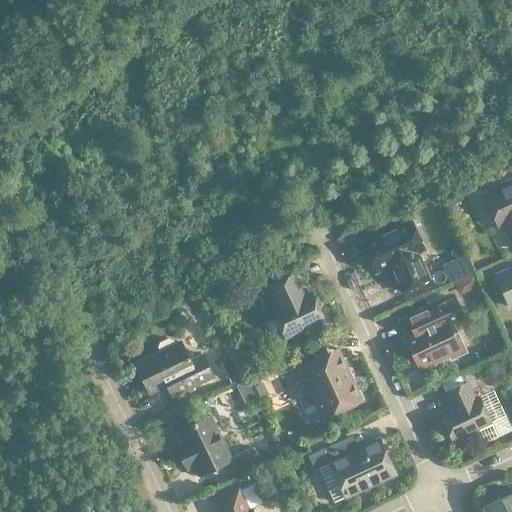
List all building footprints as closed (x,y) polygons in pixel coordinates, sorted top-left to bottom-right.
[(511,180),(501,184),(501,188),(485,195),(498,225),(504,223),(511,242),(511,180)] [(375,272),(388,267),(391,274),(393,273),(402,291),(429,278),(417,253),(425,250),(411,220),(395,227),(392,226),(382,230),(380,234),(362,243),(375,272)] [(475,272),(468,254),(442,266),(450,283),(475,272)] [(511,268),(496,275),(510,306),(511,305),(511,268)] [(302,331),(325,320),(312,291),(302,295),(299,288),(301,286),(295,273),(269,286),(278,306),(272,309),(286,338),(291,336),(292,339),(296,340),(302,338),(303,334),(302,331)] [(479,285),(474,273),(455,281),(461,294),(479,285)] [(433,361),(434,365),(450,358),(448,354),(459,349),(452,335),(458,332),(454,323),(464,318),(454,295),(413,314),(419,326),(421,325),(423,330),(405,338),(419,367),(433,361)] [(150,393),(166,385),(172,398),(214,377),(202,354),(189,360),(181,342),(175,345),(173,341),(168,339),(161,343),(159,347),(161,351),(136,364),(150,393)] [(339,346),(324,353),(324,354),(300,365),(324,418),(362,400),(344,361),(345,360),(339,346)] [(511,365),(511,356),(511,354),(501,359),(504,366),(509,367),(511,365)] [(233,358),(223,364),(232,382),(242,377),(233,358)] [(270,395),(264,382),(255,387),(261,399),(270,395)] [(452,405),(454,408),(441,414),(453,440),(491,422),(479,397),(475,399),(468,382),(445,393),(451,405),(452,405)] [(226,462),(232,475),(260,461),(253,447),(231,457),(210,415),(178,430),(184,444),(177,447),(187,469),(195,465),(199,475),(226,462)] [(318,468),(334,502),(345,497),(345,498),(396,474),(380,438),(352,450),(347,438),(308,456),(315,469),(318,468)] [(254,511),(253,509),(249,511),(238,489),(216,500),(221,511),(254,511)] [(511,511),(511,492),(483,506),(486,511),(511,511)]
